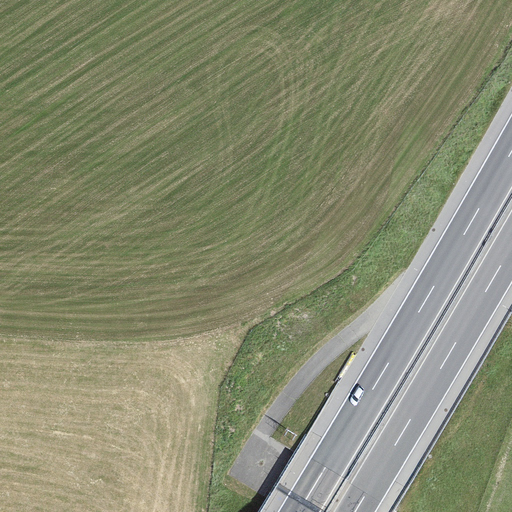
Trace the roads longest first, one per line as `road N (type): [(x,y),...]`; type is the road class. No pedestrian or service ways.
road 1 (motorway): [(511,150),(300,511)]
road 2 (motorway): [(354,511),(511,248)]
